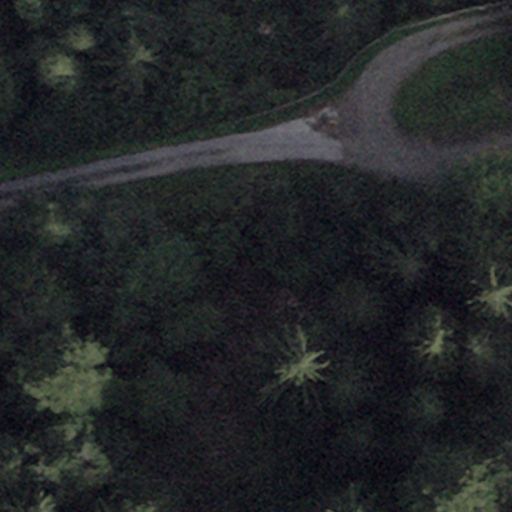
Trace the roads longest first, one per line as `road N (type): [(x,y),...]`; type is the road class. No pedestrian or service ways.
road 1 (track): [(362,131),(0,203)]
road 2 (track): [(362,131),(365,102),(383,73),(436,44),(511,24)]
road 3 (track): [(511,154),(439,166),(389,157),(362,131)]
